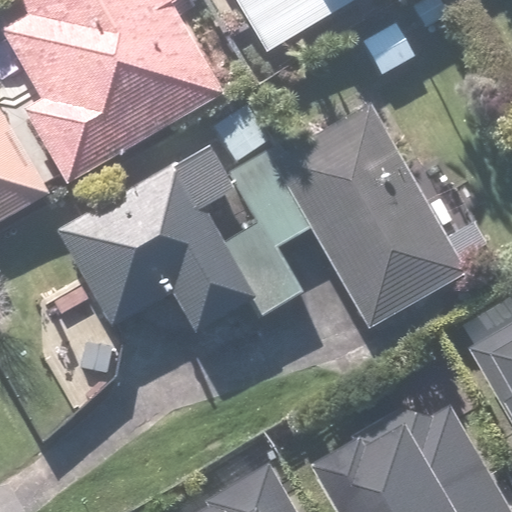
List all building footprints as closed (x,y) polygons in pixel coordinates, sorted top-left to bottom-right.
[(0,0),(0,42),(35,104),(11,117),(57,197),(209,111),(158,21),(170,14),(162,0),(0,0)] [(370,0),(217,0),(258,68),(370,0)] [(226,325),(234,340),(297,305),(270,255),(299,239),(354,338),(453,284),(442,264),(474,247),(463,227),(431,244),(360,115),(280,159),(273,147),(214,180),(201,156),(46,241),(103,346),(161,314),(181,350),(226,325)] [(0,140),(0,221),(36,200),(0,140)] [(511,330),(459,361),(510,449),(511,447),(511,330)] [(511,511),(511,482),(464,402),(446,412),(439,400),(409,418),(403,407),(344,442),(350,453),(300,482),(317,511),(511,511)] [(190,511),(293,511),(266,466),(190,511)]
